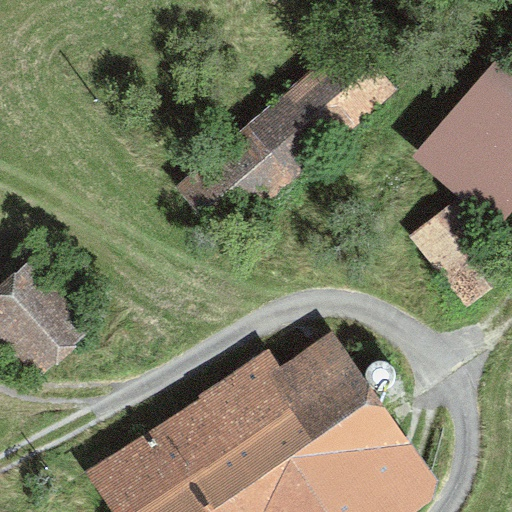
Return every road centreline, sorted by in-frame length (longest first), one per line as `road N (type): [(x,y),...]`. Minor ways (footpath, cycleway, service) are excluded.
road 1 (track): [(94,414),(272,315),(323,303),(374,312),(423,340),(460,389),(467,450),(439,511)]
road 2 (track): [(0,379),(42,394),(125,397)]
